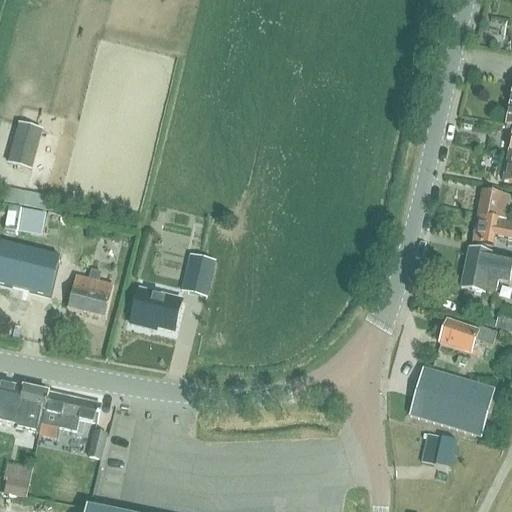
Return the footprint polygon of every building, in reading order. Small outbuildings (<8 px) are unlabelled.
[(31,172),(42,133),(19,127),(8,165),(31,172)] [(490,152),(505,147),(501,133),(486,138),(490,152)] [(511,157),(508,156),(503,184),(511,185),(511,157)] [(1,204),(49,213),(52,199),(3,190),(1,204)] [(482,193),(477,220),(497,223),(498,221),(506,222),(510,199),(502,197),(502,196),(482,193)] [(89,214),(87,223),(96,225),(99,217),(89,214)] [(497,223),(477,220),(473,246),(493,250),(494,241),(511,243),(511,225),(497,223)] [(1,247),(0,249),(0,288),(49,301),(49,299),(59,261),(1,247)] [(511,261),(470,252),(462,292),(493,299),(498,274),(511,277),(511,271),(511,261)] [(205,298),(214,261),(191,255),(182,292),(205,298)] [(76,279),(68,312),(105,321),(113,288),(76,279)] [(138,294),(130,327),(173,338),(181,305),(138,294)] [(511,333),(511,314),(501,311),(496,328),(511,333)] [(478,330),(476,334),(446,324),(439,347),(474,359),(476,354),(471,353),(474,343),(492,349),(496,336),(478,330)] [(456,360),(454,367),(463,370),(466,363),(456,360)] [(481,438),(494,392),(424,372),(411,419),(481,438)] [(0,426),(13,429),(21,391),(0,386),(0,426)] [(41,425),(47,397),(21,391),(13,429),(13,431),(36,436),(39,425),(41,425)] [(47,397),(41,425),(41,427),(66,433),(73,403),(47,397)] [(73,403),(66,433),(74,435),(77,422),(95,426),(99,408),(73,403)] [(108,438),(94,435),(88,460),(102,463),(108,438)] [(269,436),(203,437),(203,455),(236,455),(236,461),(256,461),(255,451),(269,451),(269,436)] [(428,437),(421,466),(433,468),(440,440),(432,438),(428,437)] [(89,464),(86,475),(96,478),(99,466),(89,464)] [(32,473),(7,467),(3,483),(6,484),(3,496),(25,501),(32,473)]
